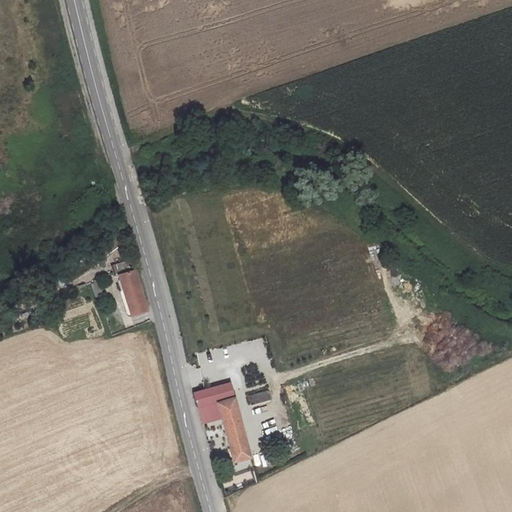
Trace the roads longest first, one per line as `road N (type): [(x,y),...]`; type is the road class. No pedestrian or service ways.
road 1 (tertiary): [(74,0),(209,511)]
road 2 (track): [(125,149),(188,119),(255,113),(292,121),(356,149),(475,248)]
